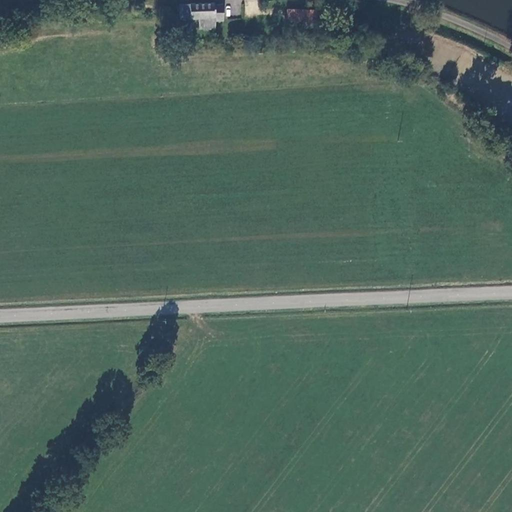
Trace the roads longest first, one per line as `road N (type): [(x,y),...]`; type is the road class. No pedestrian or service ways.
road 1 (tertiary): [(511,293),(0,317)]
road 2 (track): [(395,0),(511,47)]
